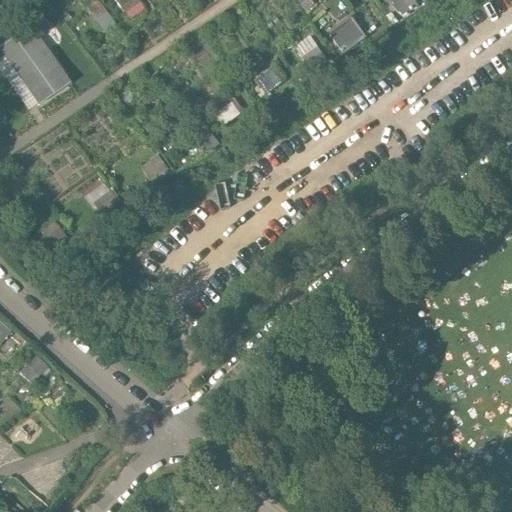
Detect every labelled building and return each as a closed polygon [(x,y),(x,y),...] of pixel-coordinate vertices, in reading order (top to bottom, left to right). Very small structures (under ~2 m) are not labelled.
[(85,8),(99,30),(111,22),(98,0),(85,8)] [(110,0),(126,21),(141,11),(133,0),(110,0)] [(391,0),(398,10),(412,0),(391,0)] [(330,29),(339,54),(363,45),(354,20),(330,29)] [(291,49),(310,72),(326,59),(306,36),(291,49)] [(40,39),(9,60),(41,109),(73,88),(40,39)]
